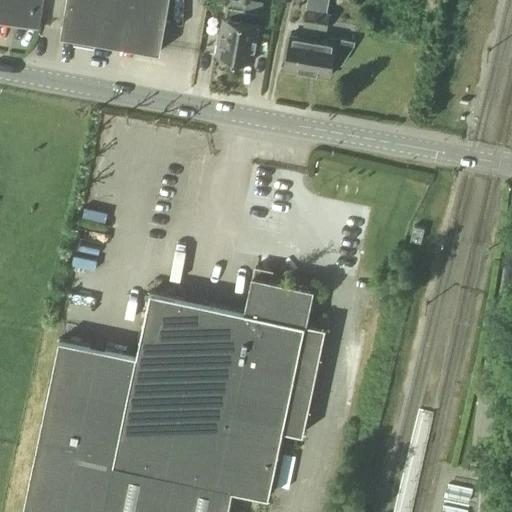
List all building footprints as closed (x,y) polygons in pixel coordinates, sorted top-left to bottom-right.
[(0,0),(0,20),(38,27),(43,0),(0,0)] [(66,0),(61,34),(161,52),(169,0),(66,0)] [(254,0),(238,0),(238,1),(231,0),(229,0),(226,18),(224,17),(218,56),(235,59),(245,2),(254,4),(254,2),(254,0)] [(307,0),(306,10),(324,12),(326,0),(307,0)] [(245,2),(235,59),(253,62),(259,23),(258,23),(261,3),(254,2),(254,4),(245,2)] [(324,12),(306,10),(303,26),(327,29),(330,13),(324,12)] [(283,67),(331,76),(333,64),(340,64),(352,45),(352,42),(327,37),(326,42),(289,35),(283,67)] [(91,222),(88,232),(112,238),(115,228),(91,222)] [(413,226),(410,240),(420,243),(424,228),(413,226)] [(23,511),(228,511),(234,489),(269,496),(283,430),(303,434),(326,328),(306,323),(313,289),(270,280),(272,271),(256,268),(255,277),(254,277),(246,311),(153,292),(139,354),(61,338),(23,511)]
